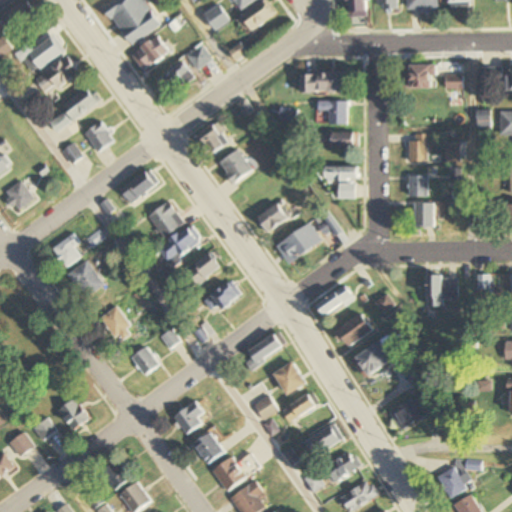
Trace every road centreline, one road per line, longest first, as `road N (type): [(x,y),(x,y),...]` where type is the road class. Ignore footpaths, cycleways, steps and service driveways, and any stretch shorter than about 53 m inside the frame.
road 1 (residential): [(415,511),(283,299),(58,0)]
road 2 (residential): [(0,511),(360,248),(511,251)]
road 3 (residential): [(0,257),(296,41),(511,43)]
road 4 (residential): [(191,511),(0,250)]
road 5 (residential): [(376,251),(372,41)]
road 6 (residential): [(511,447),(375,450)]
